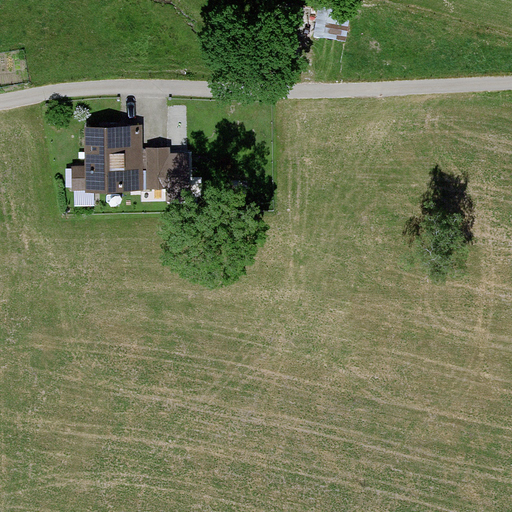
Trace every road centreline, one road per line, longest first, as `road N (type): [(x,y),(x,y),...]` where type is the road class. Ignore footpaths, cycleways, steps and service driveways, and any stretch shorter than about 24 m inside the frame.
road 1 (unclassified): [(221,89),(511,81)]
road 2 (residential): [(0,102),(115,86),(221,89)]
